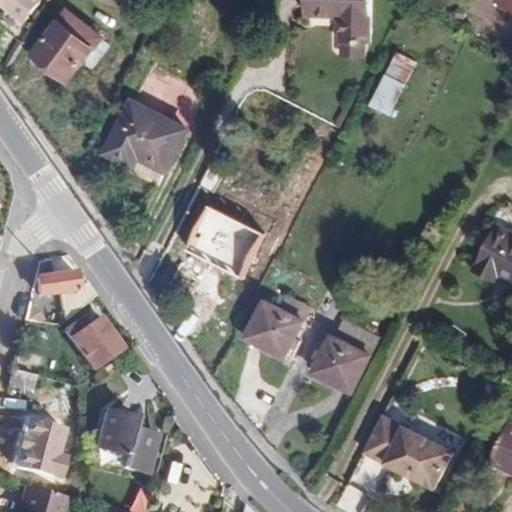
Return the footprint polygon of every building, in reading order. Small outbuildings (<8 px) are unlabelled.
[(0,0),(26,21),(42,0),(0,0)] [(342,56),(367,57),(368,45),(369,45),(370,0),(306,0),(306,17),(343,18),(342,45),(342,56)] [(511,10),(511,0),(497,0),(496,2),(511,10)] [(70,81),(84,63),(104,38),(69,12),(36,55),(70,81)] [(104,38),(84,63),(93,70),(113,46),(104,38)] [(387,74),(408,85),(419,62),(399,51),(387,74)] [(391,117),(408,85),(387,74),(370,106),(391,117)] [(167,172),(189,130),(133,101),(106,154),(135,168),(140,158),(167,172)] [(435,258),(449,232),(446,230),(458,207),(445,202),(434,224),(430,222),(416,248),(435,258)] [(264,234),(213,208),(192,249),(243,275),(264,234)] [(511,234),(496,226),(472,270),(495,283),(499,274),(511,281),(510,284),(511,284),(511,234)] [(65,320),(95,295),(87,283),(77,284),(75,272),(37,277),(39,297),(60,294),(65,320)] [(281,309),(306,322),(313,307),(288,295),(281,309)] [(287,359),(306,322),(281,309),(267,302),(248,339),(287,359)] [(25,320),(60,324),(59,316),(28,311),(25,320)] [(93,371),(124,349),(100,316),(86,328),(79,319),(63,331),(93,371)] [(335,337),(373,356),(383,337),(345,318),(335,337)] [(354,394),(373,356),(335,337),(333,336),(314,374),(354,394)] [(12,369),(8,384),(32,391),(36,376),(12,369)] [(42,377),(52,380),(54,371),(45,369),(42,377)] [(38,439),(46,407),(17,400),(0,469),(0,473),(21,478),(32,438),(38,439)] [(134,431),(137,419),(104,411),(97,448),(125,456),(122,469),(148,475),(157,437),(134,431)] [(511,473),(511,422),(490,463),(511,473)] [(448,463),(377,426),(358,463),(429,500),(448,463)] [(62,511),(66,497),(26,486),(19,511),(62,511)] [(339,506),(350,511),(356,511),(364,498),(347,489),(339,506)] [(252,511),(244,502),(241,511),(252,511)]
